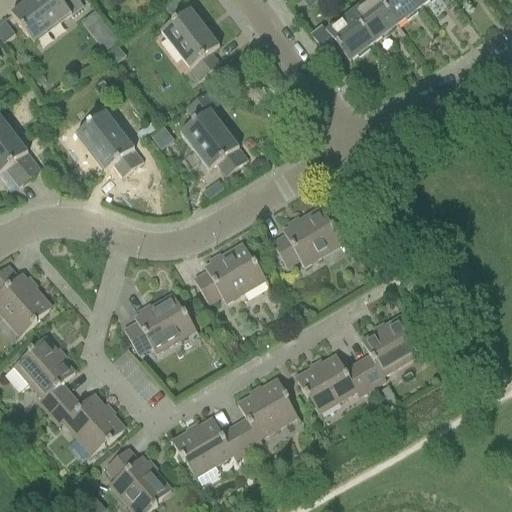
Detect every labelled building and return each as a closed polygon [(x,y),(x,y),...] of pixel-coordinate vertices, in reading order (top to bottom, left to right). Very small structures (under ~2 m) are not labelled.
[(11,17),(10,18),(22,34),(33,48),(34,47),(31,44),(67,16),(70,20),(82,10),(77,4),(74,0),(36,0),(12,19),(11,17)] [(299,0),(300,0),(308,12),(323,0),(299,0)] [(412,0),(376,0),(375,1),(397,29),(421,11),(412,0)] [(412,0),(421,11),(434,0),(412,0)] [(375,1),(351,19),(373,47),(397,29),(375,1)] [(175,25),(160,36),(161,37),(164,35),(192,71),(188,74),(198,86),(204,81),(220,69),(211,57),(219,51),(218,50),(216,52),(189,16),(191,14),(190,13),(188,15),(178,3),(166,12),(175,25)] [(373,47),(351,19),(328,37),(327,35),(325,36),(322,35),(314,37),(311,40),(330,65),(341,56),(350,68),(351,67),(349,65),(373,47)] [(195,126),(179,138),(180,138),(183,136),(199,156),(211,172),(208,174),(208,175),(216,169),(225,182),(248,164),(238,152),(237,153),(209,117),(214,113),(218,110),(207,96),(206,97),(202,92),(193,99),(197,104),(191,109),(186,113),(185,114),(195,126)] [(91,127),(75,139),(75,140),(79,137),(106,173),(103,176),(103,177),(111,171),(120,183),(143,166),(133,153),(131,154),(103,119),(105,117),(104,116),(91,127)] [(0,176),(0,177),(0,176),(0,177),(5,174),(14,187),(17,191),(18,192),(41,175),(40,174),(36,169),(26,156),(24,158),(0,126),(0,176)] [(217,185),(203,196),(209,204),(223,193),(217,185)] [(285,239),(272,247),(286,272),(299,264),(304,271),(323,260),(321,256),(341,245),(343,248),(344,248),(332,228),(331,229),(320,211),(297,225),(298,226),(282,235),(285,239)] [(206,276),(193,284),(208,309),(221,301),(225,308),(245,296),(243,293),(263,281),(265,285),(266,284),(254,265),(253,266),(242,248),(219,262),(220,263),(204,272),(206,276)] [(7,270),(0,276),(0,318),(4,323),(7,321),(22,338),(19,341),(20,341),(37,327),(36,325),(51,312),(34,291),(33,292),(21,278),(17,282),(7,270)] [(136,327),(123,334),(138,359),(151,351),(155,359),(175,347),(173,343),(193,332),(195,335),(196,335),(184,315),(183,316),(172,299),(149,312),(150,313),(134,322),(136,327)] [(369,360),(357,367),(372,392),(385,385),(383,381),(400,370),(398,367),(418,355),(420,359),(421,358),(410,341),(412,340),(410,338),(400,320),(383,331),(361,345),(369,360)] [(29,357),(13,371),(14,371),(17,369),(32,386),(29,389),(42,404),(38,407),(49,419),(71,399),(62,388),(74,377),(57,357),(58,356),(45,341),(28,356),(29,357)] [(312,372),(295,382),(305,399),(306,402),(308,401),(318,419),(319,418),(317,414),(337,403),(339,406),(356,396),(358,400),(372,392),(357,367),(344,374),(336,359),(313,373),(312,372)] [(246,423),(233,430),(248,456),(262,448),(259,444),(277,434),(275,430),(294,419),(296,422),(297,422),(287,404),(288,403),(287,401),(277,384),(259,394),(260,395),(237,408),(246,423)] [(71,399),(49,419),(59,430),(62,427),(75,442),(78,439),(93,457),(90,459),(91,460),(107,447),(108,448),(110,446),(125,433),(111,418),(111,419),(93,399),(80,410),(71,399)] [(392,399),(382,405),(387,414),(397,408),(392,399)] [(189,435),(171,446),(181,463),(183,465),(184,464),(195,482),(196,481),(193,478),(213,466),(215,470),(232,460),(235,464),(248,456),(233,430),(221,437),(212,423),(190,436),(189,435)] [(112,466),(105,472),(115,483),(109,489),(124,506),(127,503),(134,511),(153,511),(157,509),(156,508),(171,494),(167,489),(154,474),(153,475),(141,461),(137,464),(127,453),(112,466)] [(85,491),(74,501),(83,511),(88,511),(97,505),(85,491)]
